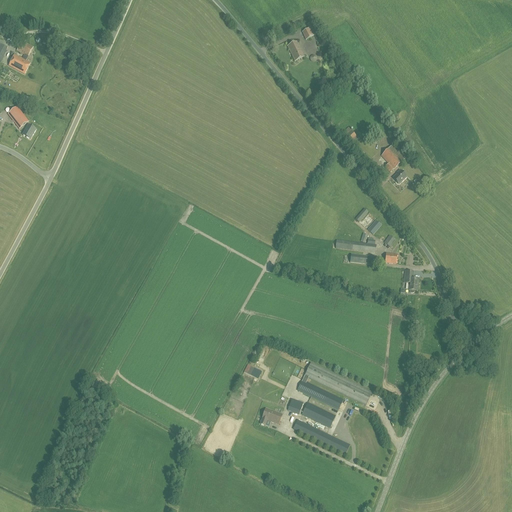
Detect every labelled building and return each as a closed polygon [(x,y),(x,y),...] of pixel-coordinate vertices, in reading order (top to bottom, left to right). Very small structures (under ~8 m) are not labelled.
[(310,28),(302,32),(306,40),(319,34),(313,22),(308,24),(310,28)] [(28,57),(34,47),(22,41),(17,51),(25,55),(23,59),(15,55),(9,66),(24,74),(31,63),(25,61),(28,57)] [(295,61),(303,57),(297,42),(288,46),(295,61)] [(19,129),(29,122),(17,107),(8,114),(19,129)] [(30,139),(36,129),(29,125),(23,135),(30,139)] [(352,146),(359,140),(350,129),(342,135),(352,146)] [(381,156),(388,164),(384,168),(390,173),(394,169),(406,158),(393,144),(381,156)] [(367,166),(372,161),(361,150),(356,156),(367,166)] [(400,183),(406,177),(400,170),(393,178),(396,181),(397,180),(400,183)] [(359,222),(368,212),(364,209),(355,219),(359,222)] [(373,235),(382,226),(376,220),(367,230),(373,235)] [(390,248),(396,240),(389,235),(384,243),(390,248)] [(368,240),(367,244),(337,240),(336,248),(375,253),(376,245),(375,245),(375,241),(368,240)] [(396,264),(397,254),(386,253),(385,263),(396,264)] [(350,263),(362,264),(362,265),(374,266),(375,257),(351,254),(350,263)] [(417,291),(418,286),(418,279),(413,279),(413,272),(406,271),(404,283),(409,283),(408,290),(409,290),(409,291),(410,293),(411,293),(412,293),(413,293),(414,292),(414,291),(417,291)] [(311,363),(305,376),(302,381),(298,391),(338,410),(343,400),(306,383),(308,378),(366,406),(372,393),(311,363)] [(247,381),(254,368),(248,365),(241,378),(247,381)] [(299,414),(302,405),(291,401),(288,410),(299,414)] [(335,416),(308,403),(302,415),(330,428),(335,416)] [(279,425),(283,414),(266,408),(262,419),(260,424),(265,425),(267,420),(279,425)] [(350,445),(297,420),(293,429),(346,454),(350,445)]
